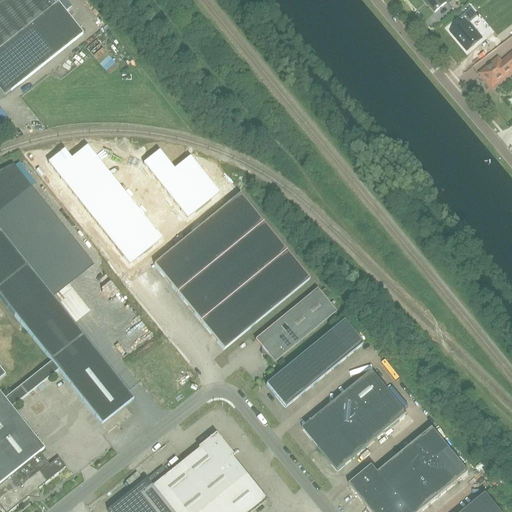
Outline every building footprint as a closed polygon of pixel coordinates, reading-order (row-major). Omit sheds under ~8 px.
[(0,0),(0,91),(4,97),(83,35),(58,3),(55,0),(0,0)] [(423,0),(424,1),(425,0),(435,13),(447,3),(443,0),(423,0)] [(462,24),(452,33),(467,51),(481,40),(468,24),(477,16),(471,10),(458,20),(462,24)] [(499,83),(511,71),(511,54),(502,62),(498,58),(492,63),(494,65),(482,74),(492,86),(498,82),(499,83)] [(77,168),(83,176),(99,163),(87,147),(71,160),(77,168)] [(55,173),(71,160),(64,151),(48,164),(55,173)] [(159,152),(143,165),(149,173),(166,160),(159,152)] [(190,158),(174,171),(178,176),(184,184),(200,171),(190,158)] [(71,160),(55,173),(61,181),(77,168),(71,160)] [(166,160),(149,173),(156,181),(172,168),(166,160)] [(106,171),(99,163),(83,176),(90,184),(106,171)] [(0,506),(4,511),(9,511),(31,495),(30,494),(30,492),(38,493),(36,491),(46,483),(66,468),(59,458),(49,465),(45,460),(40,453),(44,450),(12,409),(58,372),(102,426),(108,433),(131,415),(125,408),(133,401),(58,306),(46,290),(2,237),(0,234),(0,212),(31,188),(14,166),(0,172),(0,298),(14,316),(51,363),(5,400),(0,394),(0,378),(4,375),(0,369),(0,506)] [(61,181),(67,189),(83,176),(77,168),(61,181)] [(156,181),(162,189),(178,176),(174,171),(172,168),(156,181)] [(90,184),(96,191),(112,179),(106,171),(90,184)] [(206,179),(200,171),(184,184),(191,192),(206,179)] [(90,184),(83,176),(67,189),(74,196),(90,184)] [(184,184),(178,176),(162,189),(168,197),(184,184)] [(112,179),(96,191),(102,199),(118,187),(112,179)] [(206,179),(191,192),(197,199),(213,187),(206,179)] [(90,184),(74,196),(80,204),(96,191),(90,184)] [(168,197),(174,205),(191,192),(184,184),(168,197)] [(124,194),(118,187),(102,199),(108,207),(124,194)] [(213,187),(197,199),(203,208),(219,195),(213,187)] [(80,204),(86,212),(102,199),(96,191),(80,204)] [(187,220),(203,208),(197,199),(191,192),(174,205),(187,220)] [(124,194),(108,207),(115,215),(130,202),(124,194)] [(154,265),(224,351),(310,281),(240,195),(154,265)] [(108,207),(102,199),(86,212),(92,220),(108,207)] [(121,223),(137,210),(130,202),(115,215),(121,223)] [(108,207),(92,220),(98,228),(115,215),(108,207)] [(137,210),(121,223),(127,231),(133,238),(149,226),(137,210)] [(105,236),(121,223),(115,215),(98,228),(105,236)] [(111,243),(127,231),(121,223),(105,236),(111,243)] [(133,238),(145,254),(161,241),(149,226),(133,238)] [(127,231),(111,243),(117,251),(133,238),(127,231)] [(133,238),(117,251),(129,266),(145,254),(133,238)] [(92,244),(82,251),(87,258),(97,251),(92,244)] [(274,364),(336,313),(317,290),(255,341),(262,349),(261,355),(267,355),(274,364)] [(335,328),(355,352),(362,345),(343,322),(335,328)] [(328,335),(347,358),(355,352),(335,328),(328,335)] [(316,344),(335,368),(347,358),(328,335),(316,344)] [(306,353),(325,376),(335,368),(316,344),(306,353)] [(306,353),(286,369),(305,393),(325,376),(306,353)] [(305,393),(286,369),(266,386),(285,409),(305,393)] [(372,373),(363,381),(378,400),(388,392),(372,373)] [(378,400),(363,381),(351,390),(367,409),(378,400)] [(367,409),(351,390),(341,398),(357,417),(367,409)] [(388,392),(378,400),(367,409),(386,433),(407,416),(388,392)] [(349,424),(357,417),(341,398),(333,405),(349,424)] [(341,430),(347,426),(349,424),(333,405),(326,411),(341,430)] [(357,417),(376,441),(386,433),(367,409),(357,417)] [(341,430),(326,411),(318,418),(334,436),(337,434),(341,430)] [(347,426),(366,449),(376,441),(357,417),(349,424),(347,426)] [(334,436),(318,418),(302,430),(318,449),(334,436)] [(347,426),(341,430),(337,434),(356,458),(366,449),(347,426)] [(435,462),(438,460),(449,451),(432,430),(418,442),(435,462)] [(337,434),(334,436),(318,449),(337,473),(356,458),(337,434)] [(251,511),(266,501),(232,458),(234,457),(216,435),(198,449),(199,450),(152,487),(146,480),(107,511),(251,511)] [(426,470),(427,469),(435,462),(418,442),(409,449),(426,470)] [(426,470),(409,449),(401,456),(417,477),(419,475),(426,470)] [(45,451),(41,454),(47,462),(51,459),(45,451)] [(438,460),(458,483),(469,474),(449,451),(438,460)] [(417,477),(401,456),(389,465),(406,486),(411,482),(417,477)] [(427,469),(447,492),(458,483),(438,460),(435,462),(427,469)] [(395,495),(406,486),(389,465),(378,475),(380,477),(388,487),(395,495)] [(349,487),(357,496),(380,477),(378,475),(372,468),(349,487)] [(426,470),(419,475),(438,499),(447,492),(427,469),(426,470)] [(411,482),(430,506),(438,499),(419,475),(417,477),(411,482)] [(380,477),(357,496),(365,506),(388,487),(380,477)] [(395,495),(396,497),(404,506),(408,511),(422,511),(430,506),(411,482),(406,486),(395,495)] [(388,487),(365,506),(369,511),(377,511),(396,497),(395,495),(388,487)] [(499,511),(486,495),(465,511),(499,511)] [(396,497),(377,511),(396,511),(404,506),(396,497)]
